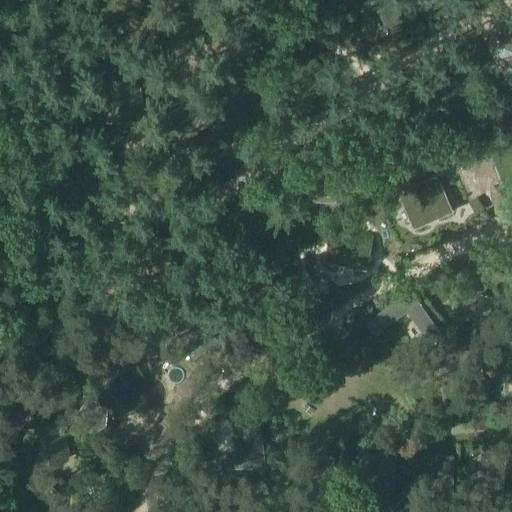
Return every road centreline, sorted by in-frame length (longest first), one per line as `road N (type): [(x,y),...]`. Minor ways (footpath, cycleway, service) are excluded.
road 1 (track): [(123,236),(272,161),(427,47),(511,0)]
road 2 (track): [(511,427),(442,423),(422,413),(348,358),(328,319)]
